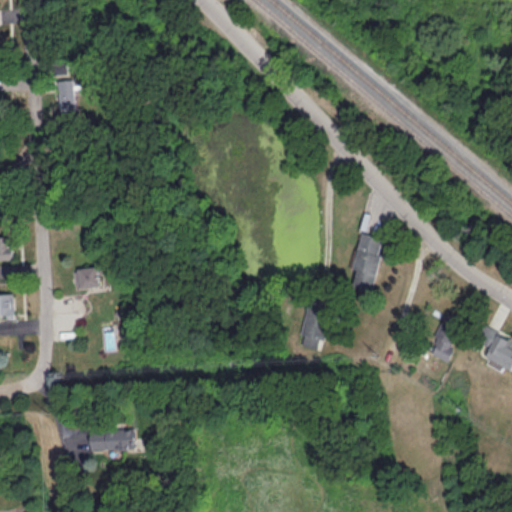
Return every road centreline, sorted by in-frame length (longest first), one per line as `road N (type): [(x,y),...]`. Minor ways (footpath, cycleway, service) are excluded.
road 1 (residential): [(204,0),(423,229),(511,299)]
road 2 (residential): [(28,0),(46,295),(43,364),(26,384)]
